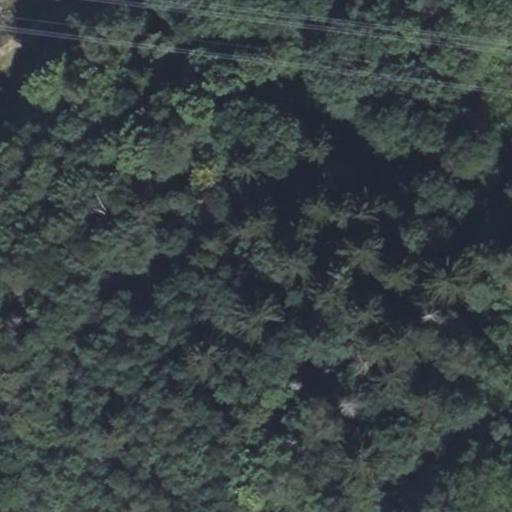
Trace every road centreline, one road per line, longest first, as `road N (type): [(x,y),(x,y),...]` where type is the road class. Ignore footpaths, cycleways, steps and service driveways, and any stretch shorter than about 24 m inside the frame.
road 1 (track): [(511,418),(394,511)]
road 2 (track): [(0,105),(74,0)]
